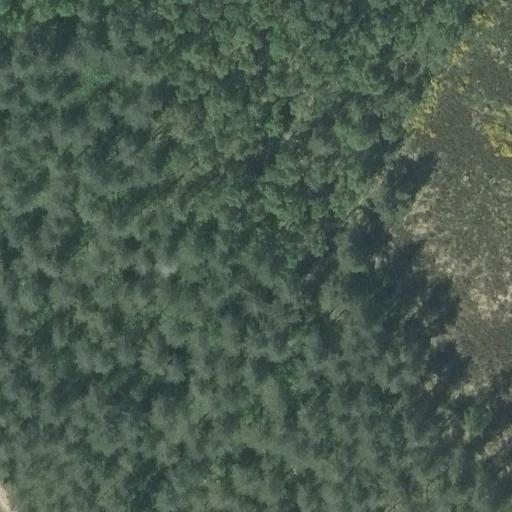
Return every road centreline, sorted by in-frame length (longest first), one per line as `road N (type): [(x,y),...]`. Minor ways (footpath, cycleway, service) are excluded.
road 1 (track): [(161,511),(349,191)]
road 2 (track): [(90,511),(0,422)]
